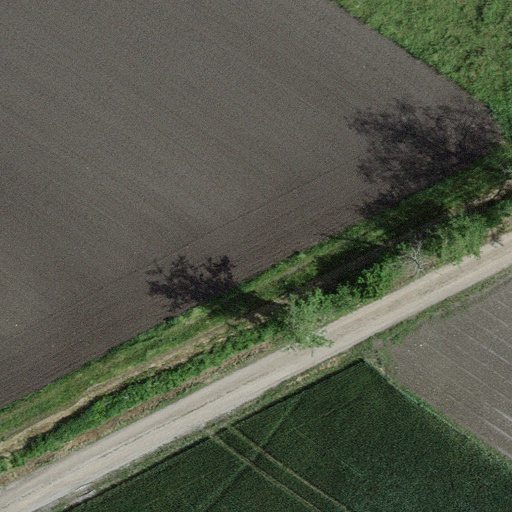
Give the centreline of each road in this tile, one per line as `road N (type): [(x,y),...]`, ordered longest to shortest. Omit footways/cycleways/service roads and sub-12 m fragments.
road 1 (track): [(511,136),(0,415)]
road 2 (track): [(59,511),(511,281)]
